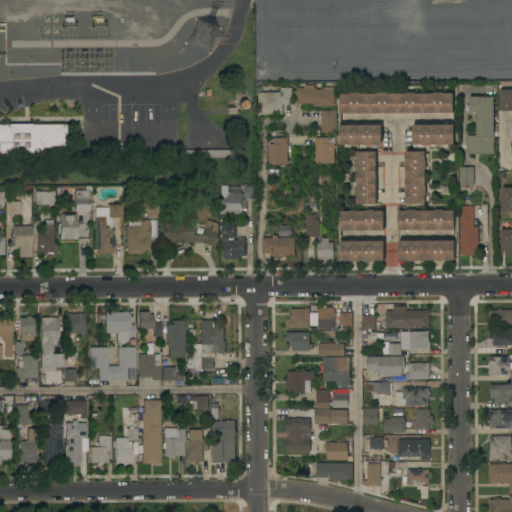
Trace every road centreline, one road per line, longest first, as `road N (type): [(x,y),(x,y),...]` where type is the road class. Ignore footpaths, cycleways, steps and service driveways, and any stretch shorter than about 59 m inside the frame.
road 1 (tertiary): [(0,291),(511,289)]
road 2 (residential): [(0,492),(255,491),(384,511)]
road 3 (residential): [(461,511),(459,289)]
road 4 (residential): [(255,511),(257,290)]
road 5 (residential): [(390,290),(393,117)]
